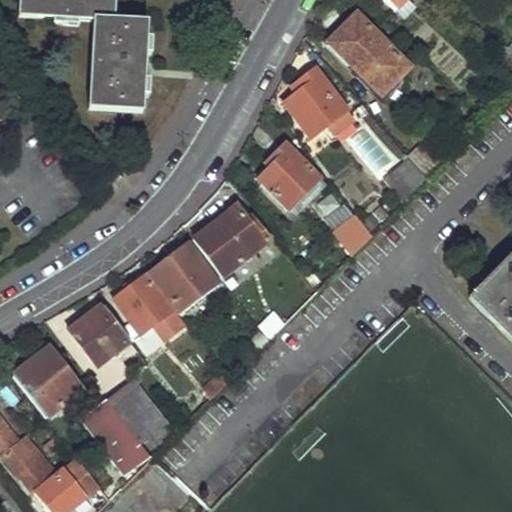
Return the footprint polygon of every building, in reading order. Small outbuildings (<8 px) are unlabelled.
[(16,0),(15,22),(91,27),(86,115),(140,118),(145,29),(111,27),(113,0),(16,0)] [(382,0),(396,13),(408,0),(382,0)] [(329,45),(378,93),(396,76),(399,80),(411,70),(357,18),(329,45)] [(285,104),(309,139),(345,113),(316,72),(299,85),(301,91),(285,104)] [(410,155),(429,177),(448,157),(429,137),(410,155)] [(257,179),(287,210),(318,179),(286,145),(266,164),(269,168),(257,179)] [(397,172),(414,189),(424,180),(407,161),(397,172)] [(390,176),(408,195),(414,189),(397,172),(396,171),(390,176)] [(193,240),(222,276),(262,244),(234,208),(193,240)] [(333,234),(350,257),(370,236),(355,217),(333,234)] [(150,274),(180,312),(218,283),(188,245),(150,274)] [(511,256),(468,301),(511,344),(511,256)] [(113,303),(140,337),(153,327),(164,341),(184,325),(173,311),(146,277),(113,303)] [(69,335),(95,367),(130,341),(104,308),(91,318),(72,333),(69,335)] [(269,339),(284,324),(272,311),(256,325),(269,339)] [(67,327),(72,333),(91,318),(86,313),(67,327)] [(240,351),(248,359),(268,339),(259,333),(240,351)] [(12,379),(44,419),(79,391),(48,351),(12,379)] [(106,402),(137,440),(175,410),(135,358),(106,380),(117,394),(106,402)] [(83,421),(112,458),(100,467),(114,484),(150,458),(137,440),(106,402),(83,421)] [(0,454),(6,462),(48,510),(72,491),(61,477),(59,479),(52,472),(47,476),(20,445),(15,449),(1,434),(7,429),(0,420),(0,454)]
